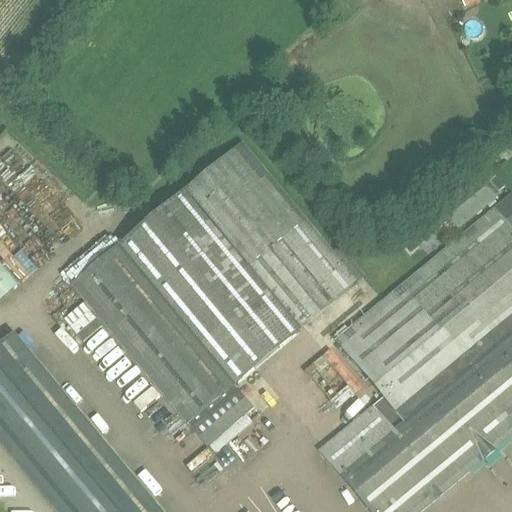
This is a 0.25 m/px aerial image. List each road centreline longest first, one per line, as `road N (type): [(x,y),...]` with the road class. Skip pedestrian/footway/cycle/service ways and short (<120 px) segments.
road 1 (unknown): [(224,511),(24,275)]
road 2 (unknown): [(228,511),(307,458),(342,511)]
